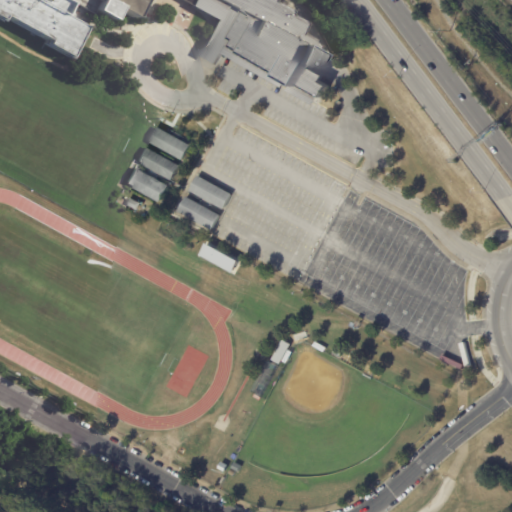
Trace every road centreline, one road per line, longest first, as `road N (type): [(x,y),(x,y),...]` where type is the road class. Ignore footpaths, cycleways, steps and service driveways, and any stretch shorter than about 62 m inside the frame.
road 1 (residential): [(503,393),(360,511),(221,511),(0,388)]
road 2 (primary): [(353,0),(503,199)]
road 3 (primary): [(511,166),(381,0)]
